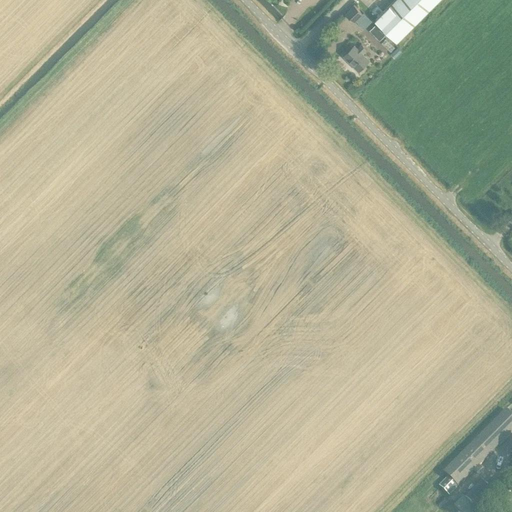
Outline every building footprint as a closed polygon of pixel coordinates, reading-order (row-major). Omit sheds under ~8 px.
[(394,0),(375,20),(396,42),(438,0),(394,0)] [(354,5),(346,13),(354,21),(362,13),(354,5)] [(380,30),(374,25),(367,31),(373,37),(380,30)] [(354,45),(343,56),(358,71),(369,60),(362,53),(366,49),(361,43),(357,48),(354,45)] [(397,47),(390,54),(394,57),(400,51),(397,47)] [(458,487),(485,460),(511,433),(511,416),(506,411),(444,473),(449,478),(445,482),(440,487),(449,497),(458,488),(458,487)] [(477,511),(480,511),(496,496),(497,497),(511,481),(511,472),(508,469),(488,489),(482,482),(465,499),(463,497),(462,498),(454,506),(459,511),(472,511),(475,509),(477,511)]
